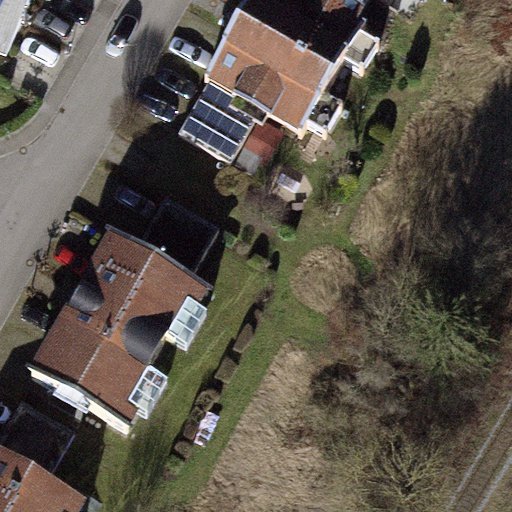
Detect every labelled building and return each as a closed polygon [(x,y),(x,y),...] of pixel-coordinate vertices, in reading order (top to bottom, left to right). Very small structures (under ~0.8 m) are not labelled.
[(0,0),(0,53),(11,59),(37,0),(0,0)] [(311,0),(258,0),(211,85),(213,86),(266,116),(308,139),(311,133),(330,144),(346,114),(328,104),(347,70),(366,80),(382,52),(364,41),(368,33),(358,28),(373,0),(311,0),(312,0),(311,0)] [(266,116),(213,86),(183,138),(236,168),(266,116)] [(142,254),(194,284),(223,234),(171,204),(142,254)] [(118,240),(36,382),(131,437),(142,417),(153,423),(173,389),(162,382),(181,349),(192,356),(213,320),(202,314),(213,295),(194,284),(142,254),(118,240)] [(25,408),(0,451),(0,459),(50,488),(79,438),(25,408)] [(0,511),(87,511),(89,510),(50,488),(0,459),(0,511)]
